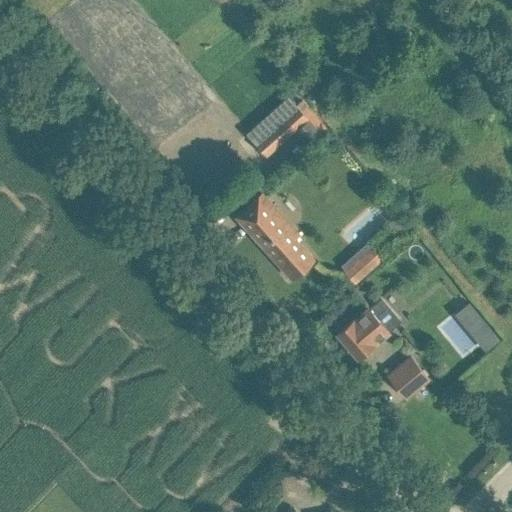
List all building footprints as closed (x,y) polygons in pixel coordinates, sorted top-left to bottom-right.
[(296,104),(270,128),(278,137),(305,114),(296,104)] [(308,120),(293,132),(305,146),(321,135),(308,120)] [(264,133),(254,142),(262,151),(272,143),(264,133)] [(298,233),(262,192),(237,214),(292,276),(313,257),(294,236),(298,233)] [(363,257),(345,274),(354,284),(373,268),(363,257)] [(380,295),(368,305),(337,331),(358,356),(389,330),(401,319),(380,295)] [(485,350),(500,338),(485,319),(469,332),(485,350)] [(410,354),(389,372),(407,393),(428,376),(410,354)]
